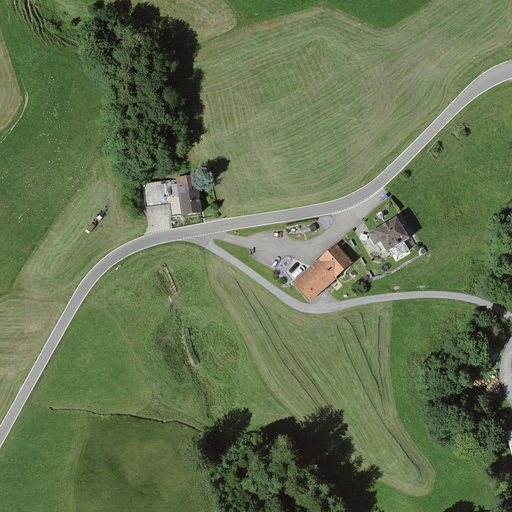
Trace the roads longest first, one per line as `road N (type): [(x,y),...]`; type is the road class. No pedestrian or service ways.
road 1 (tertiary): [(189,232),(355,200),(476,88),(511,70)]
road 2 (unclassified): [(189,232),(307,309),(431,295),(469,299),(511,319)]
road 3 (tertiary): [(0,435),(90,278),(136,245),(189,232)]
